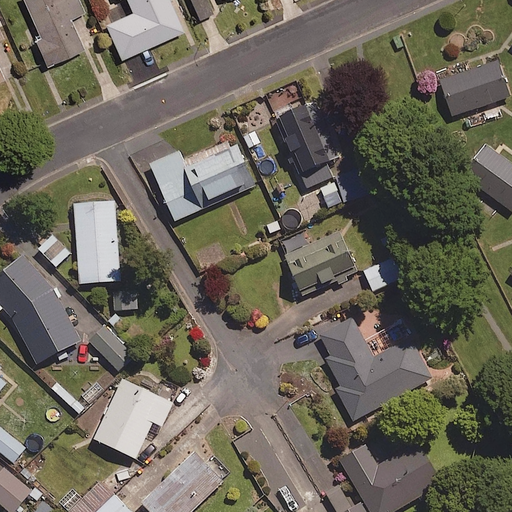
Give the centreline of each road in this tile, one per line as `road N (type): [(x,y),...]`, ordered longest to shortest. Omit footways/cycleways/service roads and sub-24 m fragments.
road 1 (residential): [(387,0),(99,129)]
road 2 (residential): [(249,374),(99,129)]
